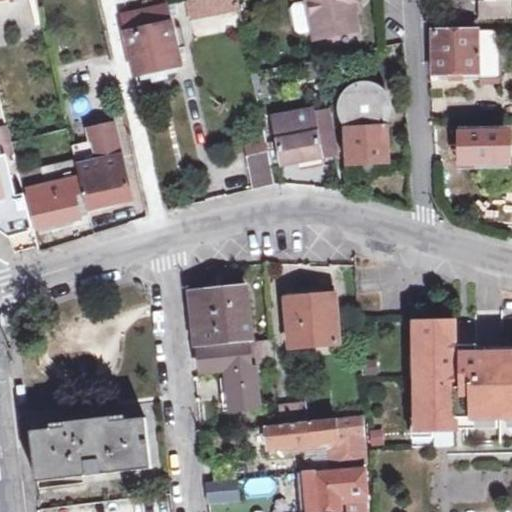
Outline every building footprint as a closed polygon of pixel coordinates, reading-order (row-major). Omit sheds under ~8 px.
[(187,0),(184,1),(189,20),(242,8),(240,0),(187,0)] [(355,10),(353,0),(309,0),(310,1),(315,31),(316,35),(333,31),(335,35),(356,32),(353,11),(355,10)] [(482,19),(511,18),(511,0),(483,0),(481,0),(482,19)] [(315,31),(310,1),(296,3),(294,7),(298,30),(302,33),(315,31)] [(124,16),(134,76),(182,66),(170,6),(124,16)] [(436,31),(438,75),(482,74),(482,78),(505,78),(503,30),(436,31)] [(345,127),(388,124),(392,112),(390,100),(383,90),(372,84),(360,84),(349,88),(341,98),(338,110),(341,122),(345,127)] [(278,119),(284,162),(301,159),(333,153),(325,110),(278,119)] [(39,230),(91,217),(89,209),(110,204),(134,198),(121,139),(119,139),(116,124),(92,130),(94,143),(74,148),(79,167),(47,175),(45,169),(33,171),(34,177),(28,179),(39,230)] [(391,162),(388,124),(345,127),(349,132),(350,163),(371,163),(391,162)] [(0,229),(11,236),(34,231),(26,194),(18,196),(9,156),(16,155),(10,128),(0,130),(0,229)] [(510,160),(509,133),(488,134),(488,129),(477,129),(477,134),(463,135),(464,160),(510,160)] [(255,191),(277,185),(270,152),(248,156),(255,191)] [(336,296),(316,297),(316,287),(287,289),(291,345),(339,342),(336,296)] [(250,342),(253,342),(247,289),(203,293),(206,319),(196,320),(202,373),(228,371),(232,409),(260,406),(258,375),(253,375),(252,370),(250,342)] [(456,321),(416,322),(418,423),(431,423),(431,429),(458,429),(458,417),(511,416),(511,352),(488,353),(478,344),(458,344),(456,321)] [(250,342),(252,370),(278,367),(277,340),(253,342),(250,342)] [(31,380),(19,382),(22,406),(34,404),(31,380)] [(270,447),(333,441),(340,440),(340,438),(358,436),(359,450),(334,452),(336,468),(306,471),(310,511),(369,511),(363,416),(308,422),(306,403),(281,405),(282,424),(268,426),(270,447)] [(31,432),(37,482),(154,468),(148,418),(114,422),(113,417),(66,422),(67,428),(31,432)] [(333,441),(334,452),(359,450),(358,436),(340,438),(340,440),(333,441)] [(239,479),(207,482),(210,503),(242,500),(239,479)]
